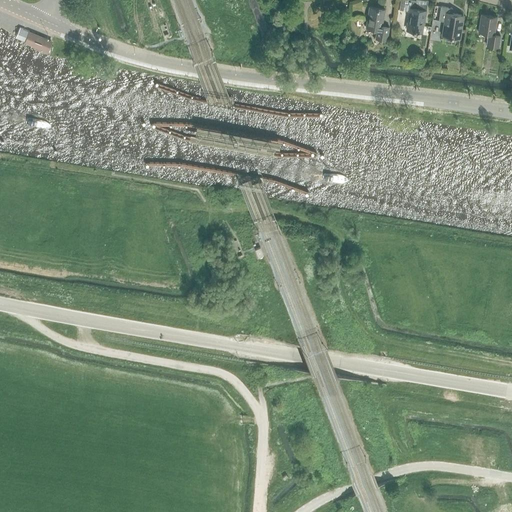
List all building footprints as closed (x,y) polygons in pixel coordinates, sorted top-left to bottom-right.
[(427,0),(415,0),(416,0),(415,0),(405,0),(405,2),(403,10),(409,11),(407,29),(414,30),(413,31),(422,32),(424,18),(425,18),(426,10),(428,0),(427,0)] [(460,38),(463,15),(452,13),(452,8),(441,6),(439,20),(445,21),(442,35),(451,36),(451,37),(460,38)] [(387,40),(389,27),(382,26),(385,9),(369,7),(366,28),(377,30),(375,39),(387,40)] [(499,47),(500,35),(494,34),(497,17),(481,14),(478,32),(489,33),(487,45),(499,47)] [(24,43),(48,52),(51,43),(28,33),(24,43)] [(218,98),(207,97),(205,98),(207,102),(213,103),(221,104),(230,106),(231,106),(233,103),(232,99),(230,98),(218,98)] [(224,134),(221,138),(223,144),(225,144),(225,146),(229,147),(237,148),(243,149),(245,146),(248,143),(245,134),(240,133),(232,133),(224,134)] [(262,184),(264,183),(262,178),(256,177),(248,176),(240,174),(238,174),(235,177),(237,181),(241,182),(251,184),(261,186),(262,184)] [(259,259),(266,256),(261,245),(255,247),(259,259)]
